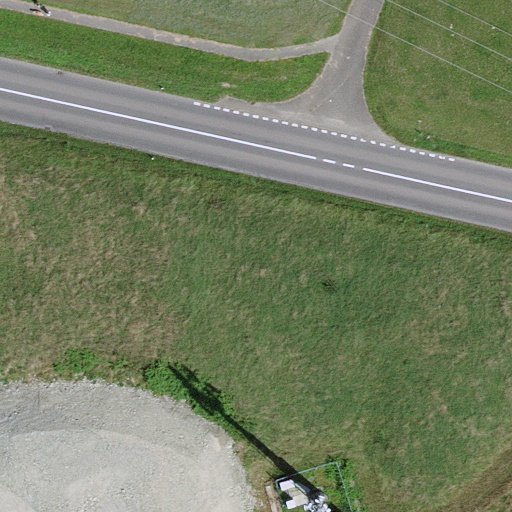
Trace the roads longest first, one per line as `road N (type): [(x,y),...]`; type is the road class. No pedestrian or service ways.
road 1 (secondary): [(511,200),(0,89)]
road 2 (track): [(374,0),(320,158)]
